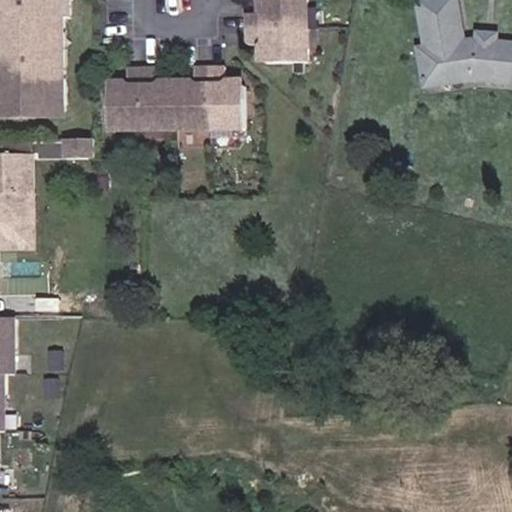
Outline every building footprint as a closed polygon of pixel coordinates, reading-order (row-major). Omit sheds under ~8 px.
[(0,0),(0,113),(54,112),(55,78),(61,79),(61,61),(55,61),(55,33),(61,33),(62,16),(68,17),(67,0),(0,0)] [(270,0),(271,12),(254,11),(255,42),(271,42),(271,61),(313,60),(312,0),(270,0)] [(511,37),(479,34),(469,36),(463,0),(436,0),(425,2),(432,42),(424,43),(429,66),(453,61),(454,73),(479,68),(511,71),(511,37)] [(453,61),(429,66),(431,80),(455,76),(454,73),(453,61)] [(226,64),(194,64),(195,81),(157,81),(157,65),(125,65),(125,82),(106,82),(107,125),(247,122),(247,80),(226,80),(226,64)] [(62,154),(92,153),(91,134),(62,135),(62,154)] [(25,189),(32,190),(30,151),(0,151),(0,237),(10,238),(25,221),(25,189)] [(0,245),(33,245),(32,190),(25,189),(25,221),(10,238),(0,237),(0,245)] [(14,375),(14,318),(0,318),(0,432),(4,432),(4,375),(14,375)]
